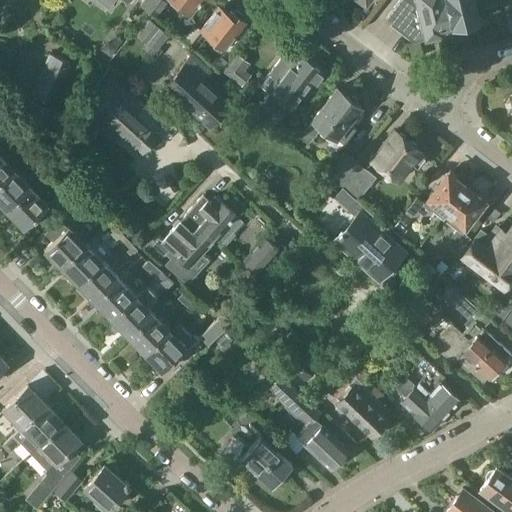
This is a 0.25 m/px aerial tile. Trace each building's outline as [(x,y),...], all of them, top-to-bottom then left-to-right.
[(145,0),(141,5),(151,13),(154,15),(165,0),(174,0),(189,12),(199,0),(145,0)] [(444,32),(443,28),(453,26),(447,0),(398,0),(386,17),(414,38),(419,37),(426,36),(444,32)] [(447,0),(453,26),(456,25),(457,27),(459,28),(464,27),(466,25),(465,23),(480,19),(477,7),(496,2),(495,0),(447,0)] [(237,10),(233,12),(230,10),(227,14),(218,6),(201,29),(205,32),(225,47),(245,21),(242,19),(243,14),(237,10)] [(156,49),(168,35),(152,21),(140,35),(156,49)] [(201,29),(193,23),(181,38),(193,47),(205,32),(201,29)] [(423,53),(419,37),(414,38),(408,40),(411,56),(423,53)] [(110,57),(117,48),(111,43),(110,43),(109,45),(107,43),(101,50),(110,57)] [(53,104),(71,61),(47,52),(30,95),(53,104)] [(238,54),(224,72),(242,86),(251,73),(245,69),(250,63),(238,54)] [(193,55),(185,64),(171,80),(191,98),(185,104),(210,126),(230,104),(203,80),(211,71),(193,55)] [(291,106),(312,79),(318,84),(326,74),(319,69),(320,69),(303,56),(297,64),(292,60),(281,76),(277,73),(266,87),(272,92),(270,94),(269,93),(257,107),(273,122),(286,107),(285,107),(287,103),(291,106)] [(337,87),(304,129),(299,136),(300,136),(309,143),(322,127),(344,143),(355,128),(348,122),(361,105),(337,87)] [(125,103),(115,93),(98,112),(112,125),(110,128),(118,136),(121,133),(143,153),(159,135),(155,131),(162,123),(132,95),(125,103)] [(2,116),(12,127),(19,121),(8,110),(2,116)] [(53,149),(66,160),(93,129),(80,118),(53,149)] [(299,136),(304,129),(298,125),(288,137),(295,143),(300,136),(299,136)] [(22,136),(33,149),(39,143),(28,130),(22,136)] [(420,150),(395,131),(373,160),(398,179),(411,162),(417,167),(425,157),(419,152),(420,150)] [(43,160),(50,154),(39,143),(33,149),(43,160)] [(341,182),(357,162),(358,161),(345,151),(329,172),(341,182)] [(0,181),(15,167),(0,152),(0,181)] [(357,162),(341,182),(340,183),(359,199),(376,177),(357,162)] [(31,184),(15,167),(0,181),(0,201),(6,208),(31,184)] [(78,176),(90,189),(100,180),(88,167),(78,176)] [(443,218),(467,187),(448,172),(425,203),(417,196),(405,212),(411,216),(417,215),(420,212),(424,214),(431,213),(433,210),(443,218)] [(81,191),(72,182),(52,202),(60,211),(81,191)] [(31,184),(6,208),(24,226),(49,201),(31,184)] [(467,187),(443,218),(457,228),(446,244),(458,253),(470,237),(462,231),(485,200),(467,187)] [(204,195),(180,221),(194,233),(202,224),(216,237),(227,225),(234,231),(244,221),(238,215),(222,200),(221,201),(216,196),(211,201),(204,195)] [(342,230),(335,238),(379,278),(403,251),(378,228),(383,223),(356,199),(347,209),(356,217),(343,231),(342,230)] [(194,233),(180,221),(162,241),(198,273),(209,261),(201,253),(216,237),(202,224),(194,233)] [(398,222),(392,228),(401,236),(407,229),(404,227),(398,222)] [(61,265),(86,241),(69,223),(44,247),(61,265)] [(474,240),(470,237),(458,253),(461,256),(463,254),(504,285),(511,274),(511,224),(507,231),(498,224),(490,235),(482,229),(474,240)] [(120,243),(126,237),(115,225),(108,231),(120,243)] [(126,237),(120,243),(131,255),(137,249),(126,237)] [(280,250),(266,237),(245,261),(258,273),(280,250)] [(102,258),(86,241),(61,265),(77,282),(102,258)] [(102,258),(77,282),(95,300),(120,276),(102,258)] [(160,272),(147,261),(143,266),(155,277),(160,272)] [(418,270),(408,282),(424,297),(425,298),(436,286),(429,280),(436,271),(425,262),(418,270)] [(155,277),(167,289),(172,283),(160,272),(155,277)] [(136,293),(120,276),(95,300),(111,317),(136,293)] [(424,297),(408,282),(407,282),(387,304),(404,319),(418,304),(424,297)] [(127,334),(152,310),(147,305),(157,296),(146,285),(112,318),(127,334)] [(456,287),(447,297),(446,298),(469,318),(478,308),(456,287)] [(197,303),(183,292),(178,298),(191,310),(197,303)] [(221,298),(215,305),(223,312),(229,305),(221,298)] [(169,328),(152,310),(127,334),(144,352),(169,328)] [(475,319),(463,333),(461,334),(467,340),(469,338),(485,352),(482,356),(496,370),(497,369),(502,370),(507,365),(505,359),(511,353),(475,319)] [(199,335),(208,344),(224,329),(216,320),(199,335)] [(461,334),(463,333),(452,323),(433,344),(454,364),(458,360),(483,383),(496,370),(482,356),(485,352),(469,338),(467,340),(461,334)] [(186,346),(169,328),(144,352),(161,370),(186,346)] [(285,334),(272,349),(305,379),(318,365),(285,334)] [(446,413),(459,398),(439,380),(444,375),(423,355),(416,363),(426,372),(415,384),(446,413)] [(276,372),(267,364),(256,376),(265,384),(276,372)] [(446,413),(415,384),(415,385),(404,375),(395,385),(406,395),(401,400),(432,429),(446,413)] [(386,419),(379,412),(386,405),(356,376),(349,382),(348,381),(339,390),(343,395),(354,405),(348,411),(372,434),(386,419)] [(287,407),(306,425),(296,435),(305,443),(304,444),(331,469),(349,449),(314,417),(320,411),(301,393),(299,394),(281,377),(271,387),(290,404),(287,407)] [(22,426),(46,403),(29,385),(5,408),(22,426)] [(46,403),(22,426),(3,444),(10,452),(20,442),(30,452),(63,420),(46,403)] [(63,420),(30,452),(47,470),(45,472),(49,477),(45,482),(44,481),(28,500),(38,509),(81,457),(76,451),(74,453),(70,449),(80,439),(63,420)] [(420,436),(424,432),(417,425),(413,429),(420,436)] [(260,434),(248,447),(243,442),(232,437),(226,448),(230,450),(228,454),(236,461),(240,457),(271,485),(291,462),(260,434)] [(107,507),(129,483),(126,480),(124,482),(104,464),(84,486),(107,507)] [(502,510),(504,511),(511,511),(511,476),(496,465),(480,487),(505,506),(502,510)] [(71,470),(54,491),(66,500),(82,479),(71,470)] [(504,511),(502,510),(500,511),(493,511),(461,488),(444,510),(447,511),(504,511)]
